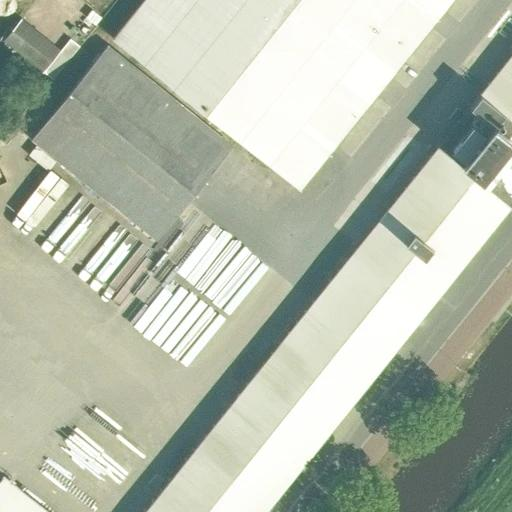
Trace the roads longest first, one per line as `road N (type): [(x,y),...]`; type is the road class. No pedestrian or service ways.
road 1 (unknown): [(488,0),(283,267)]
road 2 (unclassified): [(320,511),(511,275)]
